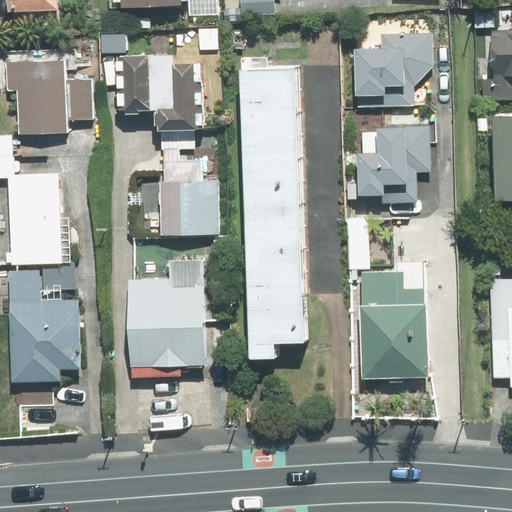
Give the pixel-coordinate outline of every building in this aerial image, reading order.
[(242,0),(242,15),(279,16),(279,0),(242,0)] [(511,28),(497,29),(496,61),(511,60),(511,28)] [(161,109),(160,147),(200,149),(200,132),(215,133),(218,58),(197,57),(198,42),(150,40),(150,47),(128,46),(128,33),(105,32),(104,54),(124,55),(122,108),(161,109)] [(375,46),(360,46),(359,94),(392,95),(392,84),(406,85),(406,103),(420,104),(421,83),(434,83),(435,33),(385,32),(384,40),(375,40),(375,46)] [(76,48),(7,47),(6,88),(23,88),(22,130),(73,131),(73,119),(100,120),(101,39),(77,39),(76,48)] [(276,55),(247,56),(258,358),(283,357),(283,342),(315,341),(305,62),(276,63),(276,55)] [(502,195),(511,195),(511,108),(501,108),(502,195)] [(379,130),(363,130),(363,193),(392,193),(392,182),(407,182),(407,206),(422,206),(422,169),(434,169),(434,125),(430,125),(430,117),(408,117),(408,124),(379,124),(379,130)] [(0,184),(4,184),(4,179),(13,179),(12,263),(65,263),(66,171),(17,170),(17,135),(0,134),(0,184)] [(190,151),(168,150),(166,237),(224,239),(226,178),(207,177),(207,158),(190,158),(190,151)] [(212,258),(173,257),(172,277),(137,276),(134,374),(162,375),(162,363),(209,365),(212,258)] [(44,269),(15,270),(17,380),(68,379),(68,366),(84,366),(83,298),(44,299),(44,269)] [(511,278),(495,278),(493,375),(511,375),(511,278)] [(433,303),(367,302),(365,375),(431,376),(433,303)]
